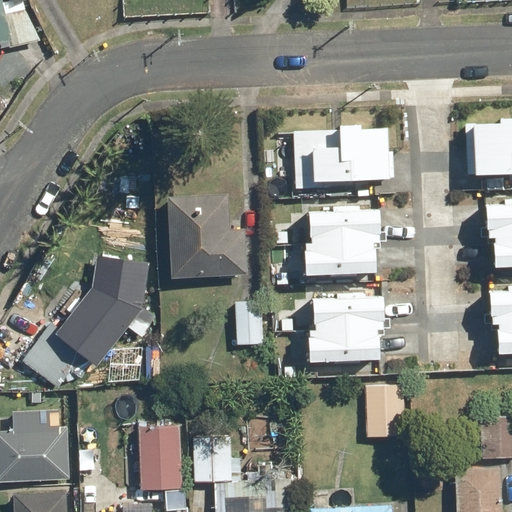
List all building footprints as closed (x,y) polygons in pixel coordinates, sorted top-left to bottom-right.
[(0,0),(0,36),(13,33),(3,0),(0,0)] [(511,115),(474,117),(476,169),(509,168),(509,175),(511,175),(511,115)] [(330,126),(297,127),(299,179),(391,177),(389,117),(330,119),(330,126)] [(247,227),(230,228),(228,194),(169,197),(174,272),(174,277),(249,272),(247,227)] [(511,200),(487,202),(489,232),(493,232),(495,260),(511,258),(511,200)] [(304,237),(305,267),(374,263),(372,230),(380,230),(379,205),(306,209),(308,237),(304,237)] [(58,331),(97,363),(143,307),(148,262),(96,256),(92,290),(58,331)] [(311,323),(313,353),(381,349),(379,316),(387,316),(386,290),(313,294),(315,323),(311,323)] [(511,291),(493,292),(495,322),(499,322),(500,350),(511,349),(511,291)] [(236,301),(238,341),(265,340),(263,300),(236,301)] [(50,327),(25,358),(53,379),(77,348),(58,333),(50,327)] [(165,346),(143,344),(141,379),(163,380),(165,346)] [(366,386),(369,434),(409,431),(406,383),(366,386)] [(59,409),(13,412),(14,428),(0,427),(0,479),(68,478),(68,427),(60,427),(59,409)] [(511,416),(481,416),(481,458),(511,458),(511,416)] [(140,425),(141,485),(181,484),(180,425),(140,425)] [(194,435),(196,477),(232,476),(230,433),(194,435)] [(461,511),(502,511),(499,466),(459,469),(461,511)] [(39,491),(39,492),(15,493),(16,511),(68,511),(67,489),(39,491)] [(308,511),(394,511),(393,500),(308,506),(308,511)]
